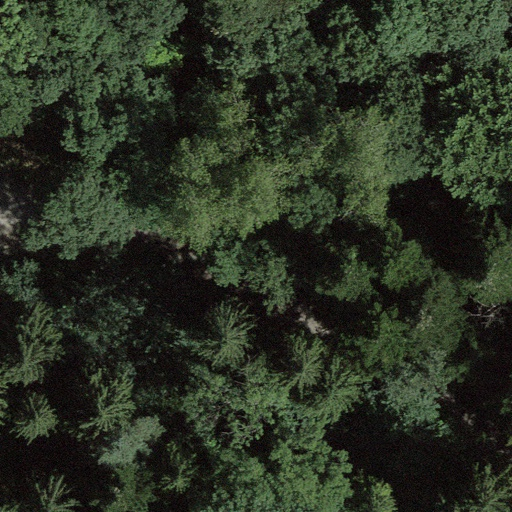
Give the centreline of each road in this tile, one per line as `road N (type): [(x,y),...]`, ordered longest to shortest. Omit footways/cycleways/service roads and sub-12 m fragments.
road 1 (track): [(0,193),(147,231),(437,386),(511,443)]
road 2 (track): [(511,137),(147,231)]
